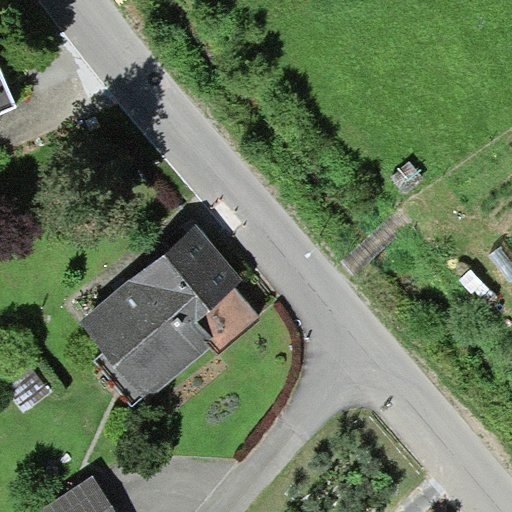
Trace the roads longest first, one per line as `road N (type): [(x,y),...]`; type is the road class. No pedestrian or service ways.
road 1 (unclassified): [(353,355),(158,131),(65,0)]
road 2 (unclassified): [(509,511),(353,355)]
road 3 (residential): [(233,511),(353,355)]
